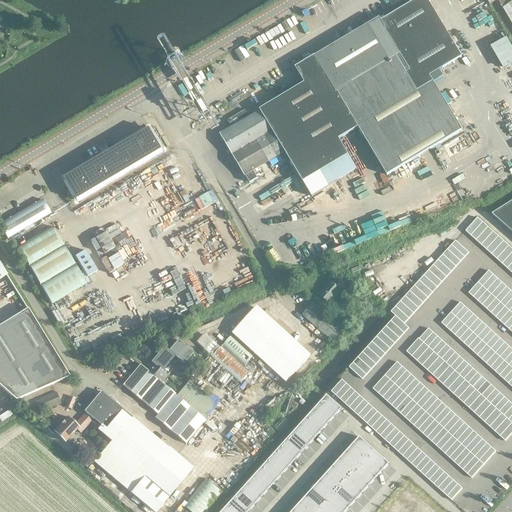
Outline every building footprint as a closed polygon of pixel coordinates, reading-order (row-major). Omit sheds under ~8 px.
[(462,130),(438,90),(448,85),(443,77),(434,83),(430,77),(462,58),(427,0),(418,0),(381,22),(379,18),(295,68),(304,83),(259,110),(260,111),(250,117),(245,110),(227,121),(231,128),(220,135),(245,177),(246,176),(250,183),(257,179),(253,172),(285,153),(303,183),(349,155),(339,139),(358,128),(387,175),(462,130)] [(511,0),(487,0),(490,5),(498,0),(511,23),(511,0)] [(511,45),(507,37),(491,45),(504,68),(511,64),(511,45)] [(262,87),(251,92),(258,105),(268,100),(262,87)] [(150,129),(104,156),(65,179),(78,201),(163,151),(150,129)] [(205,206),(218,199),(213,190),(200,196),(205,206)] [(0,227),(7,239),(50,214),(42,200),(0,224),(0,227)] [(511,201),(491,215),(511,233),(511,201)] [(471,236),(483,223),(478,218),(466,231),(471,236)] [(104,222),(92,227),(102,248),(103,248),(110,262),(99,267),(105,281),(127,271),(104,222)] [(476,241),(488,227),(483,223),(471,236),(476,241)] [(64,246),(52,227),(18,248),(29,267),(40,286),(51,305),(86,284),(75,265),(64,246)] [(481,246),(493,232),(488,227),(476,241),(481,246)] [(486,250),(498,237),(493,232),(481,246),(486,250)] [(491,255),(504,242),(498,237),(486,250),(491,255)] [(456,241),(452,246),(465,258),(469,253),(457,243),(456,241)] [(497,260),(509,246),(504,242),(491,255),(497,260)] [(452,246),(447,250),(461,262),(465,258),(452,246)] [(502,264),(511,253),(511,249),(509,246),(497,260),(502,264)] [(447,250),(443,255),(456,267),(461,262),(447,250)] [(507,269),(511,263),(511,253),(502,264),(507,269)] [(443,255),(438,260),(451,273),(456,267),(443,255)] [(438,260),(433,266),(447,278),(451,273),(438,260)] [(433,266),(429,271),(442,283),(447,278),(433,266)] [(429,271),(424,276),(437,288),(442,283),(429,271)] [(482,287),(493,275),(489,271),(478,283),(482,287)] [(487,291),(498,279),(493,275),(482,287),(487,291)] [(424,276),(419,281),(433,293),(437,288),(424,276)] [(491,295),(502,283),(498,279),(487,291),(491,295)] [(419,281),(414,286),(428,299),(433,293),(419,281)] [(331,282),(314,301),(324,310),(341,291),(336,287),(331,282)] [(473,298),(482,287),(478,283),(469,294),(473,298)] [(496,299),(507,287),(502,283),(491,295),(496,299)] [(414,286),(410,292),(423,304),(428,299),(414,286)] [(478,302),(487,291),(482,287),(473,298),(478,302)] [(500,303),(511,291),(507,287),(496,299),(500,303)] [(482,306),(491,295),(487,291),(478,302),(482,306)] [(505,307),(511,299),(511,292),(511,291),(500,303),(505,307)] [(410,292),(405,297),(419,309),(423,304),(410,292)] [(487,310),(496,299),(491,295),(482,306),(487,310)] [(405,297),(400,302),(414,314),(419,309),(405,297)] [(491,314),(500,303),(496,299),(487,310),(491,314)] [(400,302),(396,307),(409,319),(414,314),(400,302)] [(314,303),(313,303),(303,315),(333,342),(344,330),(314,303)] [(455,317),(465,307),(460,303),(451,313),(455,317)] [(495,318),(505,307),(500,303),(491,314),(495,318)] [(396,307),(391,312),(396,316),(404,324),(409,319),(396,307)] [(460,321),(469,311),(465,307),(455,317),(460,321)] [(500,322),(509,311),(505,307),(495,318),(500,322)] [(252,312),(232,334),(286,383),(311,356),(259,309),(252,312)] [(69,378),(27,310),(0,326),(0,387),(15,402),(69,378)] [(464,325),(474,315),(469,311),(460,321),(464,325)] [(504,326),(511,317),(511,313),(509,311),(500,322),(504,326)] [(455,317),(451,313),(441,324),(446,328),(455,317)] [(469,329),(478,319),(474,315),(464,325),(469,329)] [(393,319),(391,322),(404,334),(409,329),(404,324),(396,316),(395,317),(393,319)] [(460,321),(455,317),(446,328),(450,332),(460,321)] [(473,333),(483,323),(478,319),(469,329),(473,333)] [(464,325),(460,321),(450,332),(455,336),(464,325)] [(391,322),(386,327),(400,339),(404,334),(391,322)] [(478,337),(487,327),(483,323),(473,333),(478,337)] [(469,329),(464,325),(455,336),(459,340),(469,329)] [(386,327),(382,332),(395,344),(400,339),(386,327)] [(482,341),(491,331),(487,327),(478,337),(482,341)] [(429,329),(419,339),(424,343),(433,333),(429,329)] [(473,333),(469,329),(459,340),(464,344),(473,333)] [(487,345),(496,335),(491,331),(482,341),(487,345)] [(382,332),(377,337),(390,349),(395,344),(382,332)] [(433,333),(424,343),(428,347),(438,337),(433,333)] [(478,337),(473,333),(464,344),(468,348),(478,337)] [(250,352),(232,335),(222,346),(240,363),(250,352)] [(491,350),(500,339),(496,335),(487,345),(491,350)] [(377,337),(372,342),(386,354),(390,349),(377,337)] [(438,337),(428,347),(429,348),(433,351),(442,341),(438,337)] [(482,341),(478,337),(468,348),(473,352),(482,341)] [(419,339),(406,352),(412,357),(424,343),(419,339)] [(495,354),(505,343),(500,339),(491,350),(495,354)] [(175,394),(164,386),(160,382),(165,375),(166,376),(172,368),(167,364),(174,356),(184,364),(193,353),(177,340),(171,346),(167,351),(163,347),(150,362),(151,363),(145,370),(139,365),(122,386),(147,406),(157,415),(154,419),(186,445),(205,421),(174,395),(175,394)] [(442,341),(433,351),(434,353),(437,356),(446,345),(442,341)] [(487,345),(482,341),(473,352),(477,356),(487,345)] [(372,342),(368,347),(381,359),(386,354),(372,342)] [(424,343),(412,357),(417,362),(429,348),(428,347),(424,343)] [(500,358),(509,347),(505,343),(495,354),(500,358)] [(446,345),(437,356),(439,358),(441,360),(451,349),(446,345)] [(491,350),(487,345),(477,356),(482,360),(491,350)] [(240,363),(222,346),(212,357),(241,383),(251,372),(240,363)] [(368,347),(363,352),(377,365),(381,359),(368,347)] [(504,362),(511,353),(511,349),(509,347),(500,358),(504,362)] [(429,348),(417,362),(422,366),(434,353),(433,351),(429,348)] [(451,349),(441,360),(445,362),(446,364),(455,353),(451,349)] [(495,354),(491,350),(482,360),(486,364),(495,354)] [(363,352),(358,358),(372,370),(377,365),(363,352)] [(434,353),(422,366),(427,371),(439,358),(437,356),(434,353)] [(455,353),(446,364),(450,367),(450,368),(460,357),(455,353)] [(500,358),(495,354),(486,364),(490,368),(500,358)] [(460,357),(450,368),(455,372),(464,361),(460,357)] [(358,358),(354,363),(367,375),(372,370),(358,358)] [(439,358),(427,371),(432,376),(445,362),(441,360),(439,358)] [(504,362),(500,358),(490,368),(495,372),(504,362)] [(464,361),(455,372),(459,376),(469,365),(464,361)] [(397,362),(385,376),(390,381),(402,367),(397,362)] [(445,362),(432,376),(438,380),(450,367),(446,364),(445,362)] [(509,366),(504,362),(495,372),(499,376),(509,366)] [(354,363),(349,368),(363,380),(367,375),(354,363)] [(469,365),(459,376),(460,376),(464,380),(473,369),(469,365)] [(511,371),(511,368),(509,366),(499,376),(504,380),(511,371)] [(402,367),(390,381),(395,385),(407,371),(402,367)] [(450,367),(438,380),(443,385),(455,372),(450,368),(450,367)] [(209,375),(200,368),(192,377),(201,385),(209,375)] [(473,369),(464,380),(465,381),(468,384),(478,373),(473,369)] [(407,371),(395,385),(399,389),(411,375),(407,371)] [(455,372),(443,385),(448,390),(460,376),(459,376),(455,372)] [(478,373),(468,384),(470,386),(473,388),(482,377),(478,373)] [(411,375),(399,389),(404,393),(416,379),(411,375)] [(385,376),(373,389),(378,394),(390,381),(385,376)] [(460,376),(448,390),(453,394),(465,381),(464,380),(460,376)] [(482,377),(473,388),(476,391),(477,392),(487,381),(482,377)] [(416,379),(404,393),(408,397),(420,383),(416,379)] [(342,380),(331,392),(336,396),(346,384),(342,380)] [(390,381),(378,394),(383,398),(395,385),(390,381)] [(465,381),(453,394),(458,399),(470,386),(468,384),(465,381)] [(487,381),(477,392),(481,395),(482,396),(491,385),(487,381)] [(420,383),(408,397),(413,401),(425,387),(420,383)] [(346,384),(336,396),(340,400),(351,388),(346,384)] [(395,385),(383,398),(387,402),(399,389),(395,385)] [(491,385),(482,396),(486,400),(495,389),(491,385)] [(470,386),(458,399),(464,404),(476,391),(473,388),(470,386)] [(425,387),(413,401),(417,405),(429,391),(425,387)] [(351,388),(340,400),(345,404),(355,392),(351,388)] [(399,389),(387,402),(391,406),(404,393),(399,389)] [(495,389),(486,400),(490,404),(500,393),(495,389)] [(429,391),(417,405),(421,409),(434,395),(429,391)] [(476,391),(464,404),(469,409),(481,395),(477,392),(476,391)] [(79,433),(87,424),(95,431),(99,426),(91,419),(92,419),(101,426),(97,430),(110,442),(93,461),(151,511),(155,511),(192,469),(100,392),(83,411),(84,413),(74,424),(66,417),(53,432),(64,442),(76,430),(79,433)] [(355,392),(345,404),(349,408),(360,396),(355,392)] [(56,393),(34,403),(39,413),(61,404),(56,393)] [(404,393),(391,406),(396,410),(408,397),(404,393)] [(500,393),(490,404),(491,405),(495,408),(504,397),(500,393)] [(434,395),(421,409),(426,413),(438,399),(434,395)] [(481,395),(469,409),(474,413),(486,400),(482,396),(481,395)] [(70,409),(74,399),(69,396),(64,406),(70,409)] [(327,396),(320,403),(335,417),(342,409),(327,396)] [(360,396),(349,408),(354,412),(364,400),(360,396)] [(408,397),(396,410),(400,414),(413,401),(408,397)] [(504,397),(495,408),(496,409),(499,412),(509,401),(504,397)] [(438,399),(426,413),(430,417),(442,404),(438,399)] [(364,400),(354,412),(358,416),(369,404),(364,400)] [(486,400),(474,413),(479,418),(491,405),(490,404),(486,400)] [(413,401),(400,414),(405,418),(417,405),(413,401)] [(511,404),(509,401),(499,412),(502,414),(504,416),(511,406),(511,404)] [(320,403),(314,411),(328,424),(335,417),(320,403)] [(369,404),(358,416),(362,420),(373,408),(369,404)] [(442,404),(430,417),(435,421),(447,408),(442,404)] [(417,405),(405,418),(409,422),(421,409),(417,405)] [(491,405),(479,418),(484,423),(496,409),(495,408),(491,405)] [(373,408),(362,420),(367,424),(378,412),(373,408)] [(447,408),(435,421),(439,425),(451,412),(447,408)] [(421,409),(409,422),(414,426),(426,413),(421,409)] [(496,409),(484,423),(490,427),(502,414),(499,412),(496,409)] [(314,411),(307,418),(322,431),(328,424),(314,411)] [(378,412),(367,424),(371,428),(382,416),(378,412)] [(451,412),(439,425),(444,429),(456,416),(451,412)] [(426,413),(414,426),(418,430),(430,417),(426,413)] [(502,414),(490,427),(495,432),(507,419),(504,416),(502,414)] [(382,416),(371,428),(376,432),(387,420),(382,416)] [(456,416),(444,429),(448,433),(460,420),(456,416)] [(430,417),(418,430),(423,434),(435,421),(430,417)] [(307,418),(300,426),(315,439),(322,431),(307,418)] [(507,419),(495,432),(500,437),(511,423),(508,420),(507,419)] [(387,420),(376,432),(380,436),(391,424),(387,420)] [(460,420),(448,433),(453,437),(465,424),(460,420)] [(435,421),(423,434),(427,438),(439,425),(435,421)] [(511,423),(500,437),(505,441),(511,433),(511,423)] [(391,424),(380,436),(385,440),(395,428),(391,424)] [(465,424),(453,437),(457,441),(469,428),(465,424)] [(439,425),(427,438),(432,442),(444,429),(439,425)] [(300,426),(293,433),(308,446),(315,439),(300,426)] [(395,428),(385,440),(389,444),(400,432),(395,428)] [(469,428),(457,441),(462,445),(474,432),(469,428)] [(444,429),(432,442),(436,446),(448,433),(444,429)] [(400,432),(389,444),(394,448),(404,436),(400,432)] [(474,432),(462,445),(466,449),(478,436),(474,432)] [(293,433),(287,440),(302,454),(308,446),(293,433)] [(448,433),(436,446),(440,450),(453,437),(448,433)] [(404,436),(394,448),(398,452),(409,441),(404,436)] [(478,436),(466,449),(470,453),(483,440),(478,436)] [(359,437),(353,445),(368,458),(374,451),(359,437)] [(453,437),(440,450),(445,454),(457,441),(453,437)] [(287,440),(280,448),(295,461),(302,454),(287,440)] [(483,440),(470,453),(475,457),(487,444),(483,440)] [(409,441),(398,452),(403,456),(413,445),(409,441)] [(457,441),(445,454),(449,458),(462,445),(457,441)] [(487,444),(475,457),(479,461),(491,448),(487,444)] [(353,445),(346,452),(361,466),(368,458),(353,445)] [(413,445),(403,456),(407,460),(418,449),(413,445)] [(462,445),(449,458),(454,462),(466,449),(462,445)] [(280,448),(273,455),(288,469),(295,461),(280,448)] [(491,448),(479,461),(484,465),(496,452),(491,448)] [(418,449),(407,460),(411,464),(422,453),(418,449)] [(466,449),(454,462),(458,467),(470,453),(466,449)] [(374,451),(368,458),(383,472),(389,464),(374,451)] [(346,452),(339,460),(354,473),(361,466),(346,452)] [(422,453),(411,464),(416,469),(427,457),(422,453)] [(470,453),(458,467),(463,471),(475,457),(470,453)] [(273,455),(267,463),(282,476),(288,469),(273,455)] [(427,457),(416,469),(420,473),(431,461),(427,457)] [(475,457),(463,471),(467,475),(479,461),(475,457)] [(368,458),(361,466),(376,479),(383,472),(368,458)] [(339,460),(333,467),(348,480),(354,473),(339,460)] [(431,461),(420,473),(425,477),(436,465),(431,461)] [(479,461),(467,475),(472,479),(484,465),(479,461)] [(267,463),(260,470),(275,483),(282,476),(267,463)] [(436,465),(425,477),(429,481),(440,469),(436,465)] [(361,466),(354,473),(369,486),(376,479),(361,466)] [(333,467),(326,474),(341,488),(348,480),(333,467)] [(440,469),(429,481),(434,485),(444,473),(440,469)] [(260,470),(253,477),(268,491),(275,483),(260,470)] [(354,473),(348,480),(362,494),(369,486),(354,473)] [(444,473),(434,485),(438,489),(449,477),(444,473)] [(326,474),(319,482),(334,495),(341,488),(326,474)] [(253,477),(247,485),(262,498),(268,491),(253,477)] [(449,477),(438,489),(443,493),(453,481),(449,477)] [(190,511),(206,511),(223,493),(206,479),(183,506),(190,511)] [(348,480),(341,488),(356,501),(362,494),(348,480)] [(453,481),(443,493),(447,497),(458,485),(453,481)] [(319,482),(313,489),(328,503),(334,495),(319,482)] [(413,484),(388,511),(443,511),(444,511),(413,484)] [(247,485),(240,492),(255,506),(262,498),(247,485)] [(458,485),(447,497),(452,501),(462,489),(458,485)] [(341,488),(334,495),(349,509),(356,501),(341,488)] [(313,489),(306,497),(321,510),(328,503),(313,489)] [(240,492),(233,500),(247,511),(249,511),(255,506),(240,492)] [(334,495),(328,503),(338,511),(346,511),(349,509),(334,495)] [(306,497),(299,504),(308,511),(319,511),(321,510),(306,497)] [(247,511),(233,500),(227,507),(232,511),(247,511)] [(338,511),(328,503),(321,510),(323,511),(338,511)]
